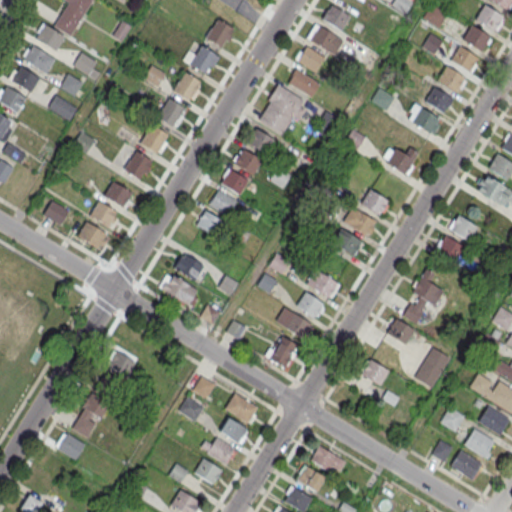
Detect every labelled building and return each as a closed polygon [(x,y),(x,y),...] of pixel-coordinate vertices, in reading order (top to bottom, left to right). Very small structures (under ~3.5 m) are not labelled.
[(91,0),(93,1),(70,37),(53,27),(68,3),(63,0),(91,0)] [(393,0),(409,0),(413,2),(404,15),(390,6),(393,0)] [(511,0),(511,1),(506,11),(488,0),(511,0)] [(331,5),(349,17),(340,32),(322,21),(331,5)] [(431,5),(447,15),(438,29),(422,19),(431,5)] [(484,6),(503,17),(494,32),(475,21),(484,6)] [(216,19),(233,29),(221,48),(204,38),(216,19)] [(129,25),(120,20),(111,36),(121,41),(129,25)] [(44,25),(35,40),(55,52),(64,38),(44,25)] [(471,26),(490,38),(481,53),(462,41),(471,26)] [(318,27),(342,41),(333,56),(309,41),(318,27)] [(442,40),(430,33),(422,46),(434,54),(442,40)] [(32,46),(23,61),(45,75),(54,60),(32,46)] [(200,46),(219,58),(212,69),(209,67),(205,75),(182,61),(188,51),(194,55),(200,46)] [(305,46),(323,58),(314,73),(296,61),(305,46)] [(459,47),(478,59),(469,74),(450,62),(459,47)] [(81,53),(73,67),(95,80),(99,73),(92,69),(96,63),(81,53)] [(19,66),(10,81),(30,93),(39,79),(19,66)] [(150,66),(164,74),(156,87),(142,78),(150,66)] [(445,67),(464,79),(455,94),(436,82),(445,67)] [(296,70),(319,84),(310,99),(287,84),(296,70)] [(184,73),(201,83),(189,102),(172,92),(184,73)] [(68,74),(59,89),(73,97),(82,83),(68,74)] [(281,136),(257,122),(269,103),(267,102),(277,86),(303,101),(299,108),(304,111),(298,121),(293,118),(281,136)] [(5,87),(0,95),(0,104),(16,114),(25,99),(5,87)] [(433,88),(452,99),(443,114),(424,103),(433,88)] [(392,96),(378,89),(371,101),(385,108),(392,96)] [(55,95),(76,109),(68,122),(47,108),(55,95)] [(139,97),(153,106),(145,119),(131,110),(139,97)] [(168,99),(185,110),(173,129),(156,119),(168,99)] [(420,108),(439,120),(430,135),(411,123),(420,108)] [(337,123),(324,114),(314,129),(327,137),(337,123)] [(0,119),(0,139),(2,141),(11,126),(0,119)] [(151,125),(168,136),(156,155),(139,145),(151,125)] [(121,127),(135,136),(129,145),(115,136),(121,127)] [(245,142),(263,154),(273,139),(255,127),(245,142)] [(364,138),(352,129),(343,141),(355,150),(364,138)] [(80,132),(93,140),(85,153),(73,145),(80,132)] [(510,134),(511,135),(511,156),(501,150),(510,134)] [(260,160),(241,148),(232,164),(251,175),(260,160)] [(394,149),(413,160),(404,175),(385,164),(394,149)] [(135,152),(151,162),(139,181),(123,171),(135,152)] [(496,154),(511,164),(511,171),(506,181),(487,170),(496,154)] [(0,180),(4,182),(12,166),(1,161),(0,162),(0,180)] [(283,187),(289,174),(272,167),(266,180),(283,187)] [(239,195),(248,180),(228,168),(219,183),(239,195)] [(486,176),(511,192),(511,203),(507,201),(503,207),(477,192),(486,176)] [(111,182),(132,194),(123,209),(102,196),(111,182)] [(226,217),(236,200),(216,189),(207,205),(226,217)] [(368,190),(387,202),(378,217),(360,205),(368,190)] [(59,224),(66,210),(50,202),(43,216),(59,224)] [(97,202),(118,215),(109,229),(88,216),(97,202)] [(341,224),(368,237),(376,221),(349,207),(341,224)] [(194,225),(214,237),(224,222),(204,210),(194,225)] [(458,216),(477,227),(467,242),(449,231),(458,216)] [(85,222),(106,235),(97,250),(76,237),(85,222)] [(352,258),(361,242),(336,228),(328,244),(352,258)] [(445,236),(464,248),(454,262),(436,251),(445,236)] [(203,265),(181,253),(172,268),(195,281),(203,265)] [(275,254),(288,262),(280,275),(268,267),(275,254)] [(338,284),(314,269),(304,285),(328,300),(338,284)] [(429,283),(433,273),(423,269),(403,317),(416,322),(425,301),(435,305),(442,288),(429,283)] [(197,290),(168,272),(158,288),(187,306),(197,290)] [(263,274),(276,281),(268,294),(255,286),(263,274)] [(304,292),(323,304),(314,319),(295,308),(304,292)] [(218,312),(207,304),(199,316),(210,324),(218,312)] [(506,329),(511,319),(511,315),(499,307),(491,320),(506,329)] [(292,313),(311,325),(302,340),(274,323),(283,309),(292,314),(292,313)] [(385,332),(404,343),(413,329),(394,317),(385,332)] [(244,327),(232,320),(225,332),(237,339),(244,327)] [(267,359),(287,367),(296,342),(276,335),(267,359)] [(413,378),(432,348),(449,358),(430,389),(413,378)] [(135,363),(115,350),(103,369),(122,382),(135,363)] [(489,368),(511,382),(511,362),(509,366),(495,358),(489,368)] [(388,372),(379,387),(360,375),(369,360),(388,372)] [(469,387),(511,414),(511,412),(511,390),(498,382),(492,391),(487,389),(491,383),(477,374),(469,387)] [(191,391),(205,399),(214,385),(200,377),(191,391)] [(89,438),(108,400),(90,391),(72,429),(89,438)] [(257,409),(233,394),(224,410),(247,424),(257,409)] [(177,411),(194,422),(203,407),(186,397),(177,411)] [(477,423),(487,407),(509,421),(499,437),(477,423)] [(448,408),(464,417),(454,432),(439,423),(448,408)] [(246,429),(228,418),(218,433),(237,445),(246,429)] [(473,429),(494,442),(488,453),(490,455),(487,461),(463,446),(473,429)] [(84,443),(65,432),(56,447),(74,458),(84,443)] [(234,450),(216,438),(206,454),(224,466),(234,450)] [(439,440),(452,448),(443,462),(431,455),(439,440)] [(345,463),(318,446),(309,461),(328,473),(331,468),(339,472),(345,463)] [(459,451),(482,465),(471,482),(449,468),(459,451)] [(71,464),(52,452),(43,467),(61,479),(71,464)] [(220,471),(202,459),(193,474),(211,485),(220,471)] [(325,479),(307,467),(297,482),(315,493),(325,479)] [(303,511),(311,499),(293,488),(284,502),(299,511),(303,511)] [(192,511),(198,501),(179,490),(170,504),(183,511),(192,511)] [(18,508),(25,511),(36,511),(42,502),(26,493),(18,508)]
